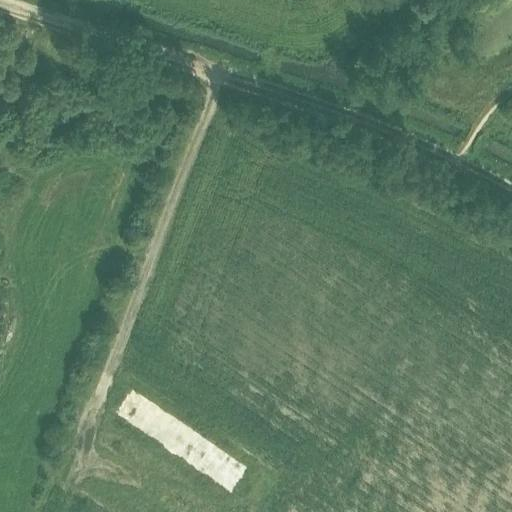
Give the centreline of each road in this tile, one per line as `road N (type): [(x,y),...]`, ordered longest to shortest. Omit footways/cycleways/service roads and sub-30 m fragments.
road 1 (track): [(511,188),(462,159),(222,70),(1,0)]
road 2 (track): [(222,70),(89,423)]
